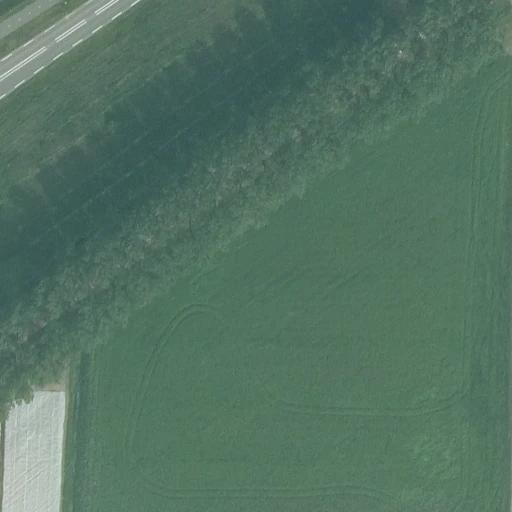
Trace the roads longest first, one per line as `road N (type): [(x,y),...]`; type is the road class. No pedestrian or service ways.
road 1 (tertiary): [(0,344),(461,0)]
road 2 (secondary): [(0,71),(104,0)]
